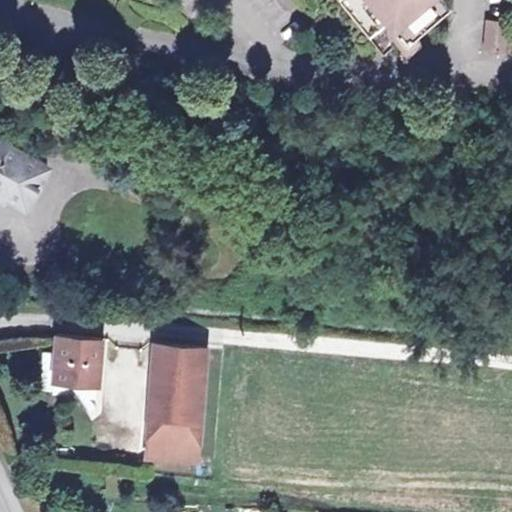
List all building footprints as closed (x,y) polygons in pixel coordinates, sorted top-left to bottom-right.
[(349,0),(388,47),(408,30),(445,0),(349,0)] [(509,40),(511,15),(493,13),(491,38),(509,40)] [(0,189),(4,192),(7,188),(28,201),(52,160),(0,129),(0,189)] [(56,334),(52,384),(91,387),(91,384),(99,385),(103,338),(56,334)] [(148,455),(183,458),(182,471),(198,472),(207,348),(155,344),(148,455)]
